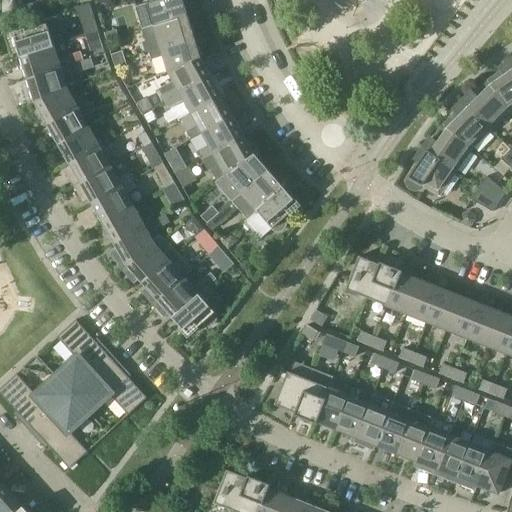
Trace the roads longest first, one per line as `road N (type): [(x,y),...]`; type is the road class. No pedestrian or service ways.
road 1 (residential): [(1,108),(53,216),(121,310),(214,399)]
road 2 (residential): [(459,511),(312,455),(214,399)]
road 3 (residential): [(325,152),(292,108),(242,0)]
road 4 (residential): [(493,256),(379,198)]
